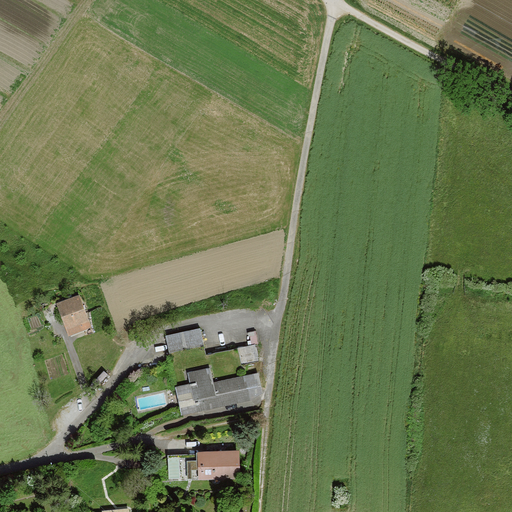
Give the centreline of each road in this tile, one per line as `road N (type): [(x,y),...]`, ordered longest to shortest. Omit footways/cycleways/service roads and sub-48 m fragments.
road 1 (track): [(279,314),(337,2)]
road 2 (residential): [(0,469),(105,449),(185,418),(250,406),(269,390)]
road 3 (track): [(511,91),(337,2)]
road 4 (unknown): [(158,348),(224,322),(279,314)]
